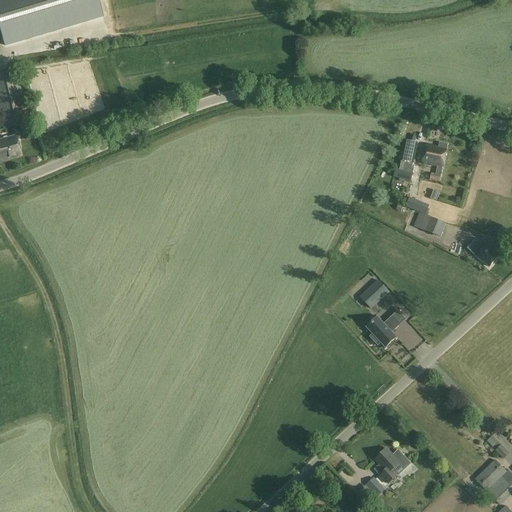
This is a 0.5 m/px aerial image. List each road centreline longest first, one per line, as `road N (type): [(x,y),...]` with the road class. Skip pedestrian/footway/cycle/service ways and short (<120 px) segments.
road 1 (tertiary): [(511,128),(356,92),(269,88),(200,104),(0,185)]
road 2 (unclassified): [(263,511),(511,284)]
road 3 (track): [(92,511),(79,487),(52,318),(0,218)]
